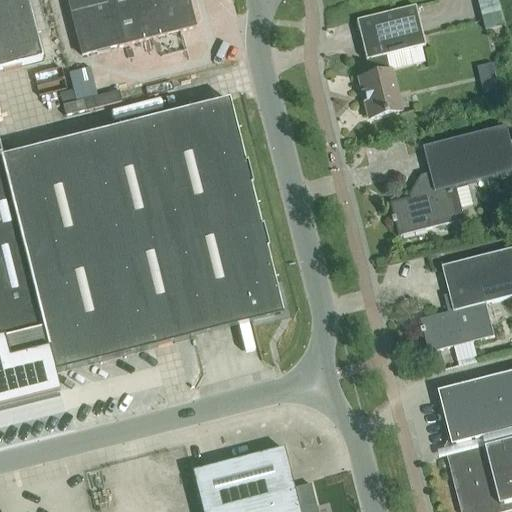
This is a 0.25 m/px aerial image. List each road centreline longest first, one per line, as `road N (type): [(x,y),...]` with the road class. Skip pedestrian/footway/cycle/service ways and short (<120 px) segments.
road 1 (unclassified): [(318,383),(327,331),(259,55),(257,0)]
road 2 (unclassified): [(0,464),(318,383)]
road 3 (unclassified): [(372,511),(351,430),(318,383)]
